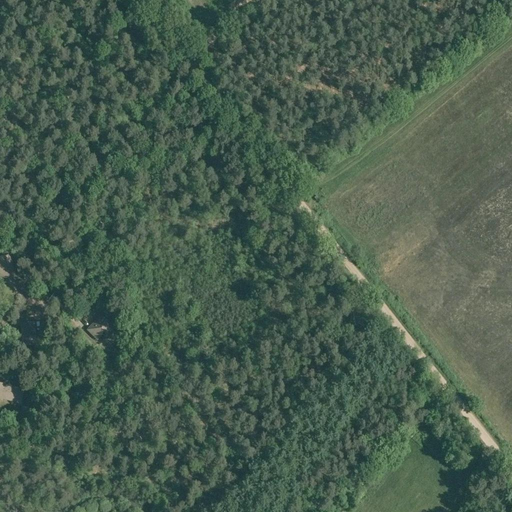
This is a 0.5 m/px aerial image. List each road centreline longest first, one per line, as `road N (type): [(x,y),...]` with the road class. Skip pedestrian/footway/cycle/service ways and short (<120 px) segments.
road 1 (track): [(233,116),(511,468)]
road 2 (track): [(229,119),(92,229),(56,283),(72,334),(31,375),(0,376)]
road 3 (track): [(376,0),(233,116)]
road 4 (track): [(142,0),(233,116)]
road 5 (track): [(0,62),(24,65),(124,115)]
